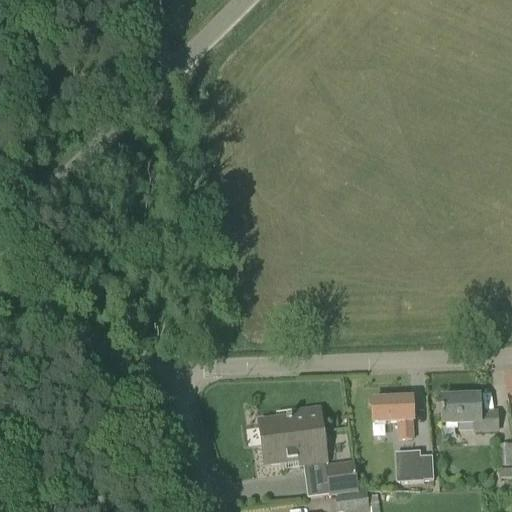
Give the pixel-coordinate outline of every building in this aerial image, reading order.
[(479,413),(478,400),(440,402),(441,429),(472,427),(472,436),(498,435),(498,412),(479,413)] [(413,443),(412,425),(411,402),(371,404),(372,427),(396,426),(397,444),(413,443)] [(326,465),(319,411),(296,414),(296,418),(258,424),(264,469),(297,465),(298,469),(326,465)] [(497,470),(511,469),(511,447),(497,447),(497,470)] [(420,455),(394,456),(395,487),(424,486),(424,485),(433,484),(432,460),(420,460),(420,455)] [(328,500),(358,496),(354,465),(324,469),(328,500)] [(499,482),(511,481),(511,472),(498,472),(499,482)] [(334,500),(335,511),(368,511),(369,511),(366,496),(334,500)]
